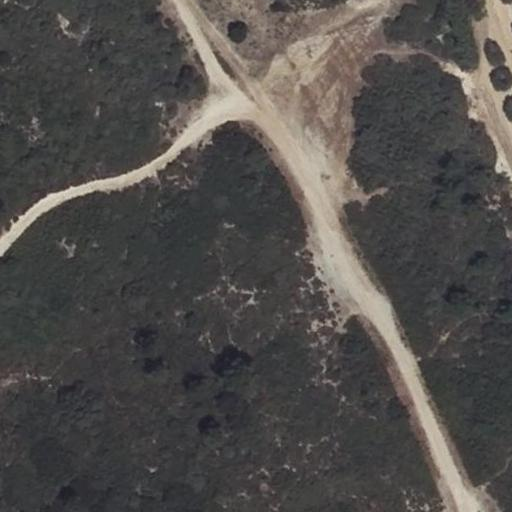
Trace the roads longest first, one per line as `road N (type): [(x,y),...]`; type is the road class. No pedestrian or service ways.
road 1 (track): [(175,0),(220,78),(280,124),(307,157),(468,511)]
road 2 (track): [(0,249),(71,203),(184,167),(222,121),(382,0)]
